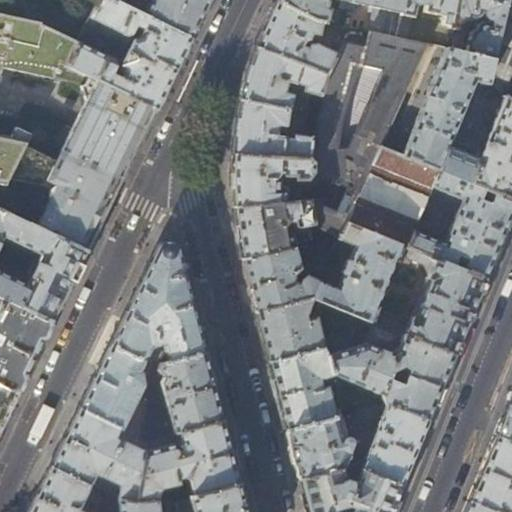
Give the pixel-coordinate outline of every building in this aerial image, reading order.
[(120,7),(106,0),(97,0),(82,33),(115,49),(117,44),(109,40),(108,38),(91,30),(94,24),(123,38),(129,36),(133,29),(141,32),(137,41),(131,43),(125,54),(150,66),(152,62),(175,71),(182,57),(190,40),(142,17),(138,15),(133,13),(128,10),(120,7)] [(275,0),(274,2),(312,20),(325,23),(332,24),(333,19),(326,17),(329,8),(325,7),(327,1),(325,0),(338,0),(341,0),(339,8),(347,10),(349,0),(275,0)] [(349,0),(347,10),(354,11),(356,4),(363,5),(364,0),(369,0),(367,12),(372,13),(368,32),(396,38),(400,15),(403,0),(349,0)] [(403,0),(400,15),(413,18),(416,6),(420,5),(424,4),(425,5),(424,12),(443,16),(441,25),(449,27),(454,0),(403,0)] [(454,0),(449,27),(449,29),(458,31),(461,22),(467,22),(468,19),(473,20),(478,17),(479,14),(481,14),(482,16),(483,17),(486,19),(485,22),(480,22),(475,24),(474,30),(470,33),(465,53),(493,59),(497,39),(505,0),(454,0)] [(511,0),(505,0),(497,39),(511,42),(511,0)] [(324,29),(325,23),(312,20),(274,2),(268,15),(261,32),(254,48),(327,74),(336,53),(314,42),(307,44),(305,48),(298,45),(301,40),(306,39),(309,33),(317,34),(318,28),(324,29)] [(0,70),(1,70),(57,84),(78,87),(84,104),(60,154),(61,154),(121,182),(131,162),(144,134),(156,111),(65,69),(76,46),(37,26),(38,24),(0,15),(0,184),(8,186),(26,150),(31,139),(23,134),(20,131),(10,137),(0,135),(0,70)] [(427,45),(396,38),(368,32),(365,48),(340,42),(336,53),(327,74),(320,95),(326,97),(320,115),(317,134),(320,145),(309,143),(307,157),(314,163),(315,170),(322,176),(323,200),(309,201),(314,226),(340,236),(346,223),(380,148),(427,45)] [(82,33),(76,46),(65,69),(156,111),(167,87),(175,71),(152,62),(150,66),(125,54),(119,66),(121,71),(117,80),(109,77),(114,68),(111,63),(82,49),(85,43),(103,52),(104,50),(113,54),(115,49),(82,33)] [(511,42),(497,39),(493,59),(488,84),(498,92),(501,85),(509,88),(511,83),(511,99),(511,103),(511,104),(511,42)] [(320,95),(327,74),(254,48),(246,71),(243,81),(239,101),(295,111),(297,104),(290,102),(292,94),(290,93),(291,88),(285,86),(286,80),(302,85),(301,89),(320,95)] [(465,53),(461,52),(450,50),(444,49),(408,141),(396,136),(389,151),(481,189),(492,194),(511,202),(511,104),(511,103),(503,97),(476,161),(464,156),(467,149),(458,146),(455,152),(446,148),(473,83),(488,85),(488,84),(493,59),(465,53)] [(294,116),(295,111),(239,101),(234,126),(231,155),(307,157),(309,143),(310,133),(291,131),(290,135),(275,133),(276,127),(283,128),(283,124),(285,124),(287,115),(294,116)] [(461,270),(484,280),(499,242),(508,221),(511,209),(511,202),(492,194),(487,204),(477,200),(481,189),(389,151),(380,148),(346,223),(400,246),(408,249),(451,266),(455,254),(465,258),(461,270)] [(102,221),(112,200),(121,182),(61,154),(55,164),(26,150),(10,183),(43,188),(49,192),(57,188),(67,193),(61,205),(42,196),(39,195),(35,195),(32,198),(21,222),(87,253),(102,221)] [(314,163),(307,157),(231,155),(231,179),(231,190),(233,208),(293,203),(292,197),(286,197),(285,186),(280,186),(280,179),(277,176),(281,173),(283,176),(293,175),(294,178),(307,178),(315,170),(314,163)] [(309,201),(293,203),(233,208),(236,236),(241,260),(294,248),(292,236),(285,233),(284,227),(280,224),(282,220),(287,223),(295,222),(296,230),(306,227),(307,233),(314,231),(314,226),(309,201)] [(87,253),(0,211),(0,299),(52,324),(72,286),(87,253)] [(346,223),(340,236),(338,241),(354,247),(348,261),(345,262),(341,272),(342,275),(336,290),(319,282),(312,298),(369,322),(375,307),(374,306),(393,260),(394,261),(400,246),(346,223)] [(134,293),(108,345),(143,363),(147,365),(150,359),(146,357),(150,348),(163,344),(167,363),(204,353),(189,297),(177,248),(174,244),(171,242),(168,241),(166,241),(163,242),(160,242),(157,245),(156,246),(134,293)] [(294,248),(241,260),(247,283),(255,313),(311,298),(312,298),(319,282),(308,277),(305,278),(304,279),(303,281),(301,287),(296,284),(294,275),(301,269),(297,255),(302,253),(300,247),(294,248)] [(461,270),(451,266),(408,249),(406,255),(407,259),(422,265),(427,275),(426,278),(424,277),(408,317),(410,317),(406,326),(382,317),(378,326),(453,356),(468,319),(484,280),(461,270)] [(311,298),(255,313),(261,334),(268,362),(329,347),(331,346),(329,340),(323,342),(317,317),(308,319),(306,314),(311,298)] [(0,386),(18,395),(37,356),(52,324),(0,299),(0,386)] [(327,357),(332,375),(380,395),(382,405),(384,404),(426,421),(437,394),(453,356),(378,326),(369,322),(361,343),(331,353),(331,355),(327,357)] [(138,372),(143,363),(108,345),(97,369),(78,409),(118,429),(121,430),(143,385),(141,374),(138,372)] [(331,353),(329,347),(268,362),(276,394),(286,430),(339,416),(342,415),(340,409),(334,411),(326,381),(321,383),(320,378),(332,375),(327,357),(331,355),(331,353)] [(212,383),(204,353),(167,363),(159,365),(157,372),(164,377),(161,383),(173,433),(177,432),(222,421),(212,383)] [(0,386),(0,431),(3,426),(18,395),(0,386)] [(511,394),(508,404),(495,437),(511,443),(511,394)] [(412,454),(426,421),(384,404),(358,468),(400,486),(412,454)] [(114,437),(118,429),(78,409),(65,435),(49,467),(88,486),(93,475),(101,477),(119,487),(116,500),(133,503),(142,451),(122,441),(118,443),(114,437)] [(339,416),(286,430),(291,452),(299,479),(341,467),(345,459),(347,459),(348,456),(346,455),(351,444),(351,440),(350,438),(348,436),(345,436),(343,436),(339,416)] [(230,453),(222,421),(177,432),(180,443),(176,447),(173,444),(142,451),(133,503),(156,503),(158,490),(178,485),(177,480),(183,478),(188,481),(190,491),(185,492),(186,497),(187,497),(238,484),(230,453)] [(511,511),(511,443),(495,437),(486,457),(468,502),(494,511),(511,511)] [(82,511),(77,509),(88,486),(49,467),(38,490),(27,511),(82,511)] [(341,467),(299,479),(305,504),(307,511),(332,511),(332,510),(345,506),(351,509),(349,511),(388,511),(400,486),(358,468),(354,477),(351,481),(343,479),(341,467)] [(245,511),(238,484),(187,497),(190,511),(245,511)] [(133,511),(133,503),(116,500),(117,511),(133,511)] [(494,511),(468,502),(464,511),(494,511)] [(156,511),(156,503),(133,503),(133,511),(156,511)]
